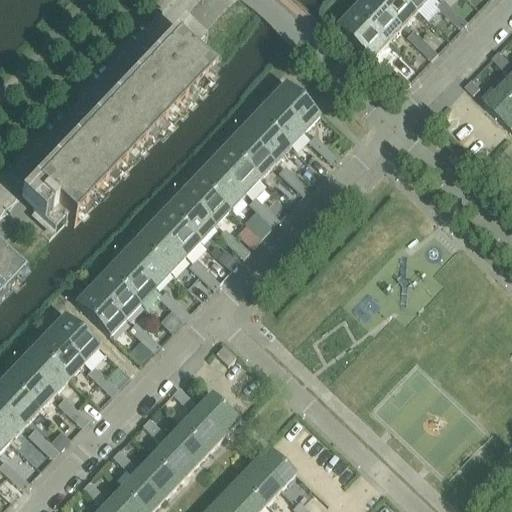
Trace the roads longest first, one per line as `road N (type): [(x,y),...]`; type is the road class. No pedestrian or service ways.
road 1 (residential): [(0,198),(188,0)]
road 2 (residential): [(32,511),(214,320)]
road 3 (residential): [(214,320),(393,131)]
road 4 (residential): [(380,474),(214,320)]
road 5 (residential): [(393,131),(255,0)]
road 6 (residential): [(393,131),(511,2)]
road 7 (residential): [(511,242),(393,131)]
